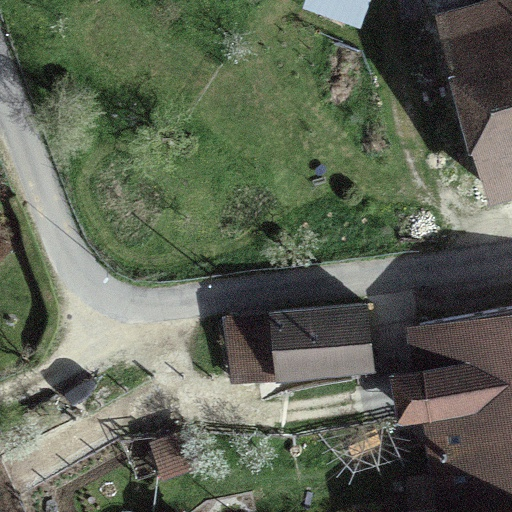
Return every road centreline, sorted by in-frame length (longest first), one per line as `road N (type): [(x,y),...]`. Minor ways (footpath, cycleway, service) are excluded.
road 1 (residential): [(145,304),(511,265)]
road 2 (residential): [(0,78),(69,262),(145,304)]
road 3 (residential): [(0,396),(64,369),(145,304)]
